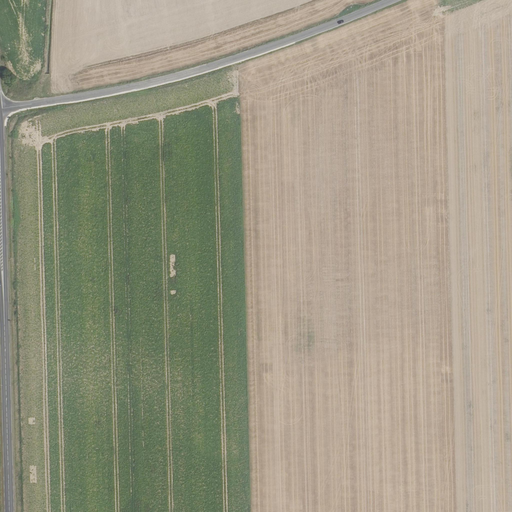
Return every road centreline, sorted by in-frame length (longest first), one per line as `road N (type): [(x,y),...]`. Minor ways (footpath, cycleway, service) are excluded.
road 1 (tertiary): [(389,0),(188,72),(0,108)]
road 2 (primary): [(0,223),(9,511)]
